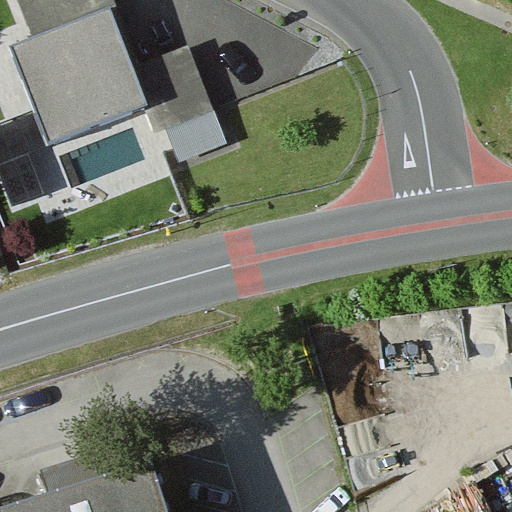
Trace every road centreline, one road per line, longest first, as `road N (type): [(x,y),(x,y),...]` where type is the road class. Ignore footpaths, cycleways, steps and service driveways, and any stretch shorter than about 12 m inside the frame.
road 1 (secondary): [(435,220),(295,248),(0,332)]
road 2 (unclassified): [(435,220),(406,51),(348,0)]
